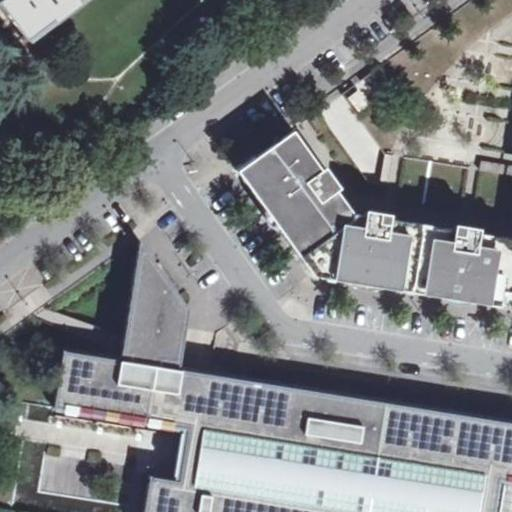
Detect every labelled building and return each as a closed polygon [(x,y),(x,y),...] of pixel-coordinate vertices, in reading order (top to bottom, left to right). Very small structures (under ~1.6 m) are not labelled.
[(0,0),(28,36),(54,17),(57,21),(82,2),(80,0),(0,0)] [(359,92),(350,98),(362,113),(370,107),(359,92)] [(294,130),(238,170),(265,208),(268,206),(284,228),(281,230),(314,276),(352,282),(352,278),(378,282),(378,286),(443,296),(443,292),(471,296),(470,300),(500,305),(501,302),(511,303),(511,239),(511,240),(511,232),(480,228),(480,223),(455,219),(454,224),(390,216),(391,211),(365,208),(365,213),(353,212),(337,190),(341,187),(326,166),(322,169),(294,130)] [(511,158),(484,154),(482,163),(511,168),(511,158)] [(492,511),(494,504),(498,478),(511,480),(511,422),(194,371),(179,368),(188,308),(139,240),(123,343),(121,359),(62,350),(53,405),(186,427),(182,455),(178,480),(149,476),(143,511),(492,511)]
